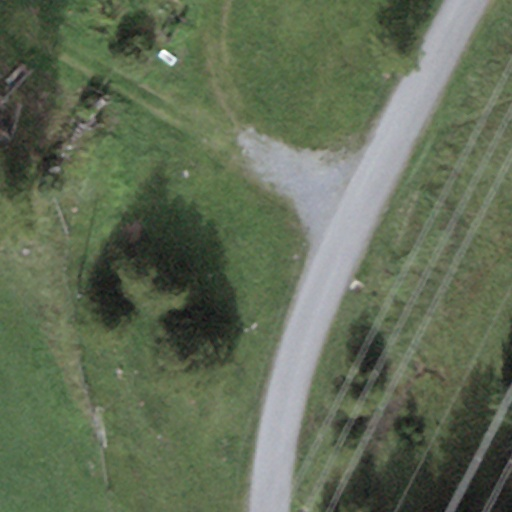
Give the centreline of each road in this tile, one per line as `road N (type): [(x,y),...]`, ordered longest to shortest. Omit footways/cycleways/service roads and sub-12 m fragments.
road 1 (track): [(271,511),(284,404),(309,331),(350,228),(472,0)]
road 2 (track): [(350,228),(227,143),(0,7)]
